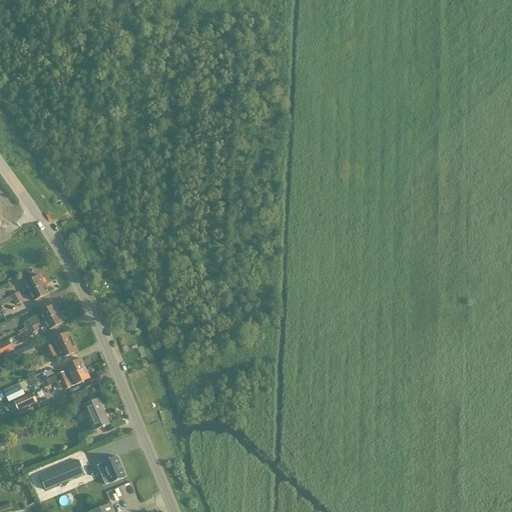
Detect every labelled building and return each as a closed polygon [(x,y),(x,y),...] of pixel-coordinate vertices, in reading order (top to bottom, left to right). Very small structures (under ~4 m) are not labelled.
[(44,285),(39,275),(25,283),(30,292),(44,285)] [(35,301),(49,294),(44,285),(30,292),(35,301)] [(21,296),(19,292),(11,296),(14,300),(21,296)] [(39,300),(42,303),(51,298),(49,294),(39,300)] [(14,300),(11,296),(0,301),(0,307),(1,307),(14,300)] [(16,305),(24,301),(21,296),(14,300),(16,305)] [(45,321),(59,314),(55,304),(40,312),(42,314),(25,322),(28,329),(36,325),(45,321)] [(59,314),(45,321),(50,330),(64,323),(59,314)] [(0,334),(20,325),(17,318),(0,325),(0,334)] [(28,330),(30,335),(39,330),(36,325),(28,329),(28,330)] [(49,354),(74,342),(69,332),(54,339),(56,344),(46,348),(49,354)] [(8,341),(0,345),(0,357),(13,350),(8,341)] [(74,342),(49,354),(51,359),(61,354),(63,359),(78,352),(74,342)] [(32,345),(13,354),(17,362),(36,353),(32,345)] [(61,380),(86,369),(82,359),(67,366),(69,370),(59,375),(61,380)] [(91,378),(86,369),(61,380),(56,383),(60,391),(65,389),(65,390),(91,378)] [(59,375),(49,380),(51,385),(56,383),(61,380),(59,375)] [(34,377),(26,381),(28,387),(37,382),(34,377)] [(20,386),(5,393),(9,402),(25,395),(20,386)] [(33,393),(14,402),(19,411),(37,402),(33,393)] [(100,399),(85,405),(96,430),(103,427),(104,428),(106,428),(105,427),(110,424),(100,399)] [(103,464),(97,466),(100,473),(106,471),(111,483),(125,477),(117,457),(102,463),(103,464)] [(79,461),(40,477),(45,490),(85,474),(79,461)] [(26,471),(23,465),(15,468),(17,474),(26,471)] [(9,502),(0,505),(0,511),(11,508),(9,502)]
